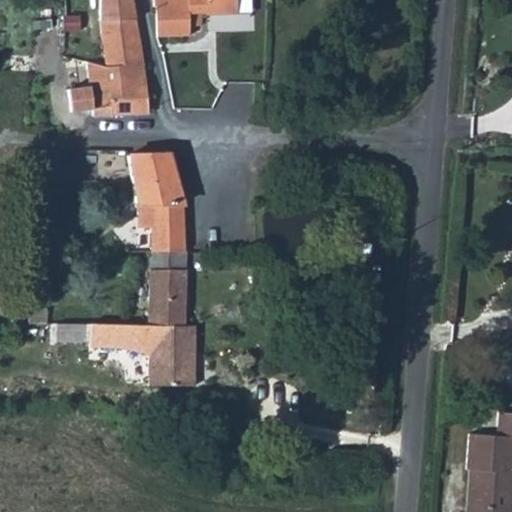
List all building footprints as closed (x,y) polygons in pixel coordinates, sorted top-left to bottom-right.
[(104,66),(140,64),(129,0),(99,0),(99,21),(103,56),(104,66)] [(155,15),(145,15),(146,25),(156,25),(157,37),(189,36),(189,28),(199,28),(202,27),(204,22),(203,19),(200,16),(201,0),(152,0),(153,8),(155,8),(155,15)] [(140,64),(104,66),(85,60),(88,87),(91,109),(108,108),(110,117),(147,114),(146,103),(142,79),(140,64)] [(181,203),(168,154),(125,154),(127,173),(131,201),(134,208),(135,214),(148,215),(148,226),(147,252),(181,252),(181,203)] [(148,215),(135,214),(137,226),(148,226),(148,215)] [(148,253),(147,269),(181,269),(181,252),(147,252),(147,253),(148,253)] [(147,269),(147,298),(181,300),(181,269),(147,269)] [(181,300),(147,298),(145,383),(191,383),(191,325),(180,325),(181,300)] [(51,338),(116,340),(116,322),(52,320),(51,338)] [(478,511),(511,511),(511,422),(510,422),(507,446),(476,444),(474,480),(476,481),(481,481),(478,511)]
